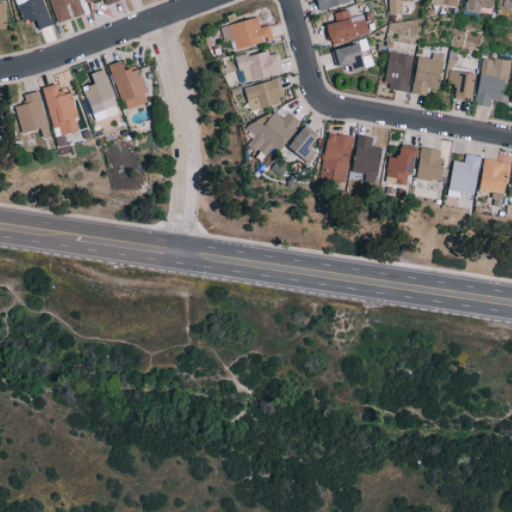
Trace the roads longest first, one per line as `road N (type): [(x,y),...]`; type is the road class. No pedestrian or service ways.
road 1 (secondary): [(183,253),(511,302)]
road 2 (residential): [(162,18),(192,132),(183,253)]
road 3 (residential): [(0,72),(209,0)]
road 4 (residential): [(328,101),(511,136)]
